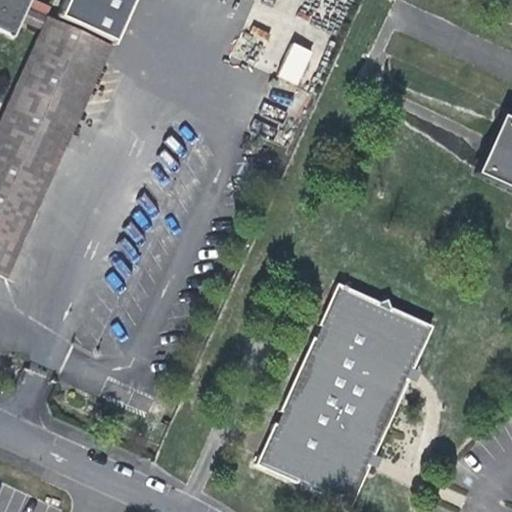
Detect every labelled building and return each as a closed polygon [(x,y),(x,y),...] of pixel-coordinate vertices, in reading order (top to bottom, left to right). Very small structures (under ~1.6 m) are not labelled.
[(0,0),(0,33),(11,39),(17,27),(24,12),(29,0),(0,0)] [(128,0),(65,0),(57,19),(109,43),(128,0)] [(0,142),(5,133),(7,128),(53,26),(24,12),(17,27),(37,36),(0,116),(0,142)] [(106,50),(53,26),(7,128),(60,151),(106,50)] [(292,41),(276,76),(297,85),(312,50),(292,41)] [(511,180),(511,110),(500,105),(473,164),(511,180)] [(0,237),(17,245),(60,151),(7,128),(5,133),(30,143),(0,210),(0,237)] [(0,210),(30,143),(5,133),(0,142),(0,210)] [(0,276),(2,278),(17,245),(0,237),(0,276)] [(333,275),(315,315),(318,317),(312,332),(308,330),(276,403),(279,405),(273,418),(270,417),(252,458),(294,477),(297,488),(308,482),(348,500),(367,458),(374,461),(378,451),(372,448),(382,421),(405,374),(412,377),(419,363),(411,360),(429,319),(387,299),(384,289),(377,295),(333,275)]
